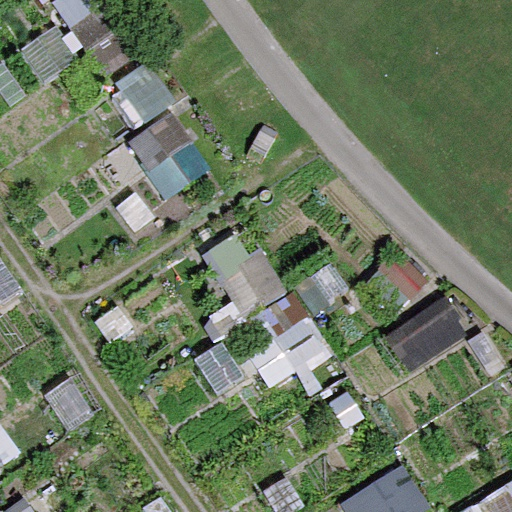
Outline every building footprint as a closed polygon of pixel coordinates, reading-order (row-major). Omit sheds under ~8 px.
[(116,77),(145,53),(101,0),(92,0),(69,20),(116,77)] [(119,91),(138,130),(180,109),(161,71),(119,91)] [(178,113),(136,144),(157,173),(199,142),(178,113)] [(233,271),(255,313),(292,294),(270,252),(233,271)] [(420,328),(432,355),(469,338),(458,311),(420,328)] [(275,390),(335,360),(315,321),(255,351),(275,390)] [(354,511),(431,511),(437,508),(410,466),(350,504),(354,511)]
